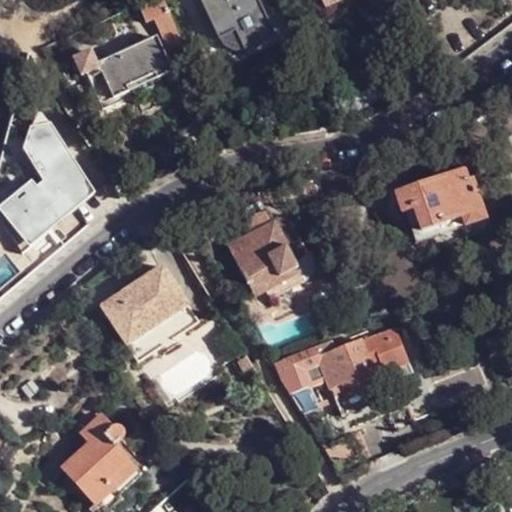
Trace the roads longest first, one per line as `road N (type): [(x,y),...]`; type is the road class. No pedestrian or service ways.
road 1 (residential): [(511,46),(412,120),(333,151),(235,164),(160,201),(0,327)]
road 2 (residential): [(342,511),(394,478),(511,432)]
